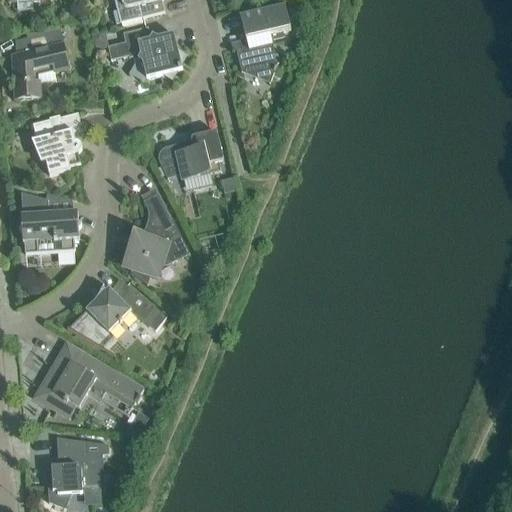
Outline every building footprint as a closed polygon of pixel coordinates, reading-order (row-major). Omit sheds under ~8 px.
[(8,0),(9,4),(17,4),(18,12),(32,11),(32,3),(38,2),(38,0),(8,0)] [(162,2),(168,0),(114,0),(117,12),(114,13),(117,25),(120,24),(120,25),(165,14),(162,2)] [(285,7),(240,18),(246,41),(234,44),(242,75),(254,72),(254,76),(270,82),(269,85),(270,86),(282,56),(275,53),(272,42),(284,39),(283,34),(291,32),(285,7)] [(148,30),(123,36),(129,60),(134,59),(143,65),(147,81),(162,77),(173,83),(179,73),(183,72),(182,68),(188,58),(178,52),(174,36),(151,41),(148,30)] [(40,101),(39,78),(70,71),(62,31),(23,41),(26,55),(13,58),(13,70),(10,70),(11,82),(14,82),(15,102),(40,101)] [(79,145),(76,145),(72,145),(70,135),(82,132),(78,116),(60,121),(60,118),(49,121),(50,123),(33,127),(42,164),(46,163),(49,178),(71,173),(70,169),(81,166),(78,156),(81,154),(82,150),(81,147),(79,145)] [(201,141),(167,149),(163,151),(160,153),(159,157),(159,161),(160,165),(168,181),(183,177),(184,182),(221,173),(219,164),(224,162),(217,133),(200,137),(201,141)] [(25,256),(75,252),(74,242),(80,241),(79,231),(82,227),(78,224),(78,213),(49,215),(48,202),(21,195),(23,217),(21,217),(22,227),(19,231),(23,234),(23,245),(24,245),(25,256)] [(158,196),(144,203),(146,207),(148,212),(148,217),(148,221),(147,226),(142,240),(136,238),(126,269),(132,271),(131,274),(148,288),(151,277),(157,279),(161,268),(165,268),(169,267),(190,256),(172,220),(167,223),(165,218),(166,213),(158,196)] [(109,290),(86,313),(87,314),(70,331),(68,330),(68,331),(104,353),(104,352),(102,351),(114,339),(109,335),(131,314),(156,333),(167,319),(120,282),(111,293),(109,290)] [(144,391),(72,349),(65,361),(59,358),(42,388),(46,390),(38,403),(62,416),(69,404),(79,410),(88,395),(100,402),(105,394),(132,410),(144,391)] [(132,426),(130,431),(140,437),(143,432),(132,426)] [(87,444),(57,440),(59,468),(52,469),(52,484),(48,485),(49,505),(66,511),(72,496),(83,496),(83,490),(101,489),(100,472),(103,472),(102,456),(88,457),(87,444)]
